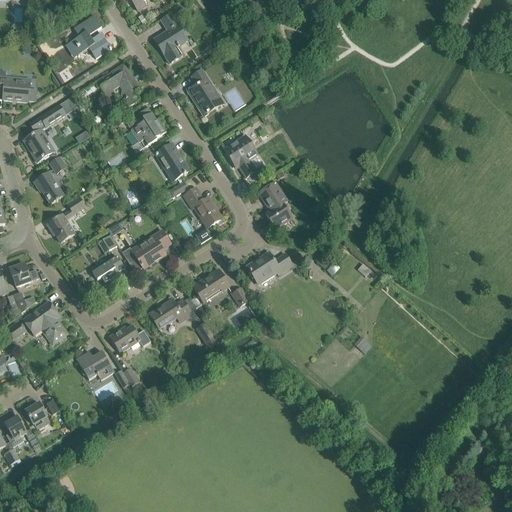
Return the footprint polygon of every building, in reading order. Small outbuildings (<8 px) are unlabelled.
[(143,4),(144,3),(149,0),(130,0),(138,13),(145,8),(143,4)] [(169,65),(178,60),(185,56),(179,47),(188,42),(171,16),(161,22),(167,32),(154,41),(169,65)] [(94,17),(85,22),(73,30),(79,39),(74,42),(71,44),(70,47),(75,56),(79,56),(82,54),(82,55),(89,50),(96,61),(112,50),(102,35),(98,38),(95,34),(102,29),(94,17)] [(124,65),(116,70),(95,84),(98,90),(100,88),(108,100),(116,95),(113,91),(119,87),(126,98),(123,100),(128,109),(140,101),(135,94),(140,90),(124,65)] [(0,95),(4,95),(3,102),(28,104),(28,103),(37,103),(38,91),(30,91),(30,84),(6,82),(6,79),(6,78),(6,73),(0,72),(0,95)] [(202,72),(200,73),(191,79),(197,87),(188,94),(203,118),(224,105),(202,72)] [(36,135),(24,143),(37,164),(54,153),(52,154),(45,142),(48,140),(43,131),(66,117),(59,107),(30,126),(34,133),(35,133),(36,135)] [(134,123),(135,123),(130,126),(133,130),(132,131),(140,144),(141,143),(145,149),(157,141),(156,140),(166,134),(158,121),(155,123),(150,116),(152,115),(149,109),(140,114),(138,115),(141,119),(134,123)] [(125,117),(115,123),(118,127),(127,121),(125,117)] [(87,132),(80,137),(83,143),(91,138),(87,132)] [(236,144),(233,146),(225,151),(236,170),(239,168),(246,179),(255,173),(249,163),(257,158),(244,137),(236,143),(236,144)] [(170,147),(162,152),(155,157),(160,164),(163,162),(175,182),(183,177),(184,178),(186,176),(186,175),(190,173),(177,152),(174,154),(170,147)] [(66,169),(59,159),(50,164),(57,175),(66,169)] [(49,174),(44,177),(36,182),(51,206),(64,197),(49,174)] [(172,199),(172,200),(188,189),(184,184),(169,194),(169,195),(164,198),(166,203),(172,199)] [(276,231),(284,225),(292,220),(279,198),(283,196),(275,184),(258,195),(270,213),(266,216),(276,231)] [(196,190),(187,195),(183,198),(191,211),(194,209),(207,230),(205,231),(205,232),(222,221),(208,200),(204,203),(196,190)] [(129,198),(132,207),(138,206),(135,197),(129,198)] [(80,200),(69,207),(72,211),(74,215),(85,208),(80,200)] [(55,221),(47,226),(51,233),(53,232),(56,236),(61,245),(70,239),(75,236),(65,221),(63,217),(62,216),(55,221)] [(114,238),(124,231),(120,224),(110,231),(114,238)] [(130,250),(122,255),(134,274),(142,269),(144,271),(162,259),(165,257),(162,251),(170,246),(161,232),(153,238),(155,240),(133,254),(130,250)] [(98,244),(105,255),(117,248),(110,237),(98,244)] [(247,269),(252,277),(258,285),(266,280),(265,279),(278,270),(281,275),(292,267),(285,256),(274,263),(269,255),(247,269)] [(126,272),(121,264),(118,259),(111,264),(111,263),(93,274),(97,282),(102,279),(105,284),(97,289),(93,284),(88,287),(94,296),(98,293),(103,300),(116,291),(110,282),(115,279),(117,281),(119,279),(117,277),(125,272),(125,273),(126,272)] [(36,272),(28,274),(25,265),(9,270),(16,289),(31,284),(31,283),(39,280),(36,272)] [(378,277),(363,265),(358,271),(366,278),(369,275),(376,280),(378,277)] [(192,288),(198,297),(191,302),(196,310),(206,303),(205,302),(221,291),(222,293),(229,288),(219,271),(192,288)] [(241,309),(249,304),(240,290),(232,295),(241,309)] [(21,293),(14,296),(19,309),(21,315),(27,310),(21,293)] [(12,312),(19,309),(14,296),(8,298),(12,312)] [(197,312),(196,310),(191,302),(189,300),(184,303),(183,301),(176,306),(173,301),(149,316),(159,331),(179,318),(182,323),(192,316),(191,315),(197,312)] [(67,336),(56,321),(59,318),(49,304),(23,322),(34,337),(42,331),(53,346),(67,336)] [(12,343),(27,333),(21,324),(6,334),(12,343)] [(196,331),(209,351),(218,345),(205,325),(196,331)] [(109,338),(114,347),(120,355),(139,343),(142,347),(144,348),(151,343),(144,332),(138,336),(132,327),(127,331),(125,328),(109,338)] [(365,355),(373,347),(363,337),(355,346),(365,355)] [(114,374),(107,361),(102,353),(92,359),(89,353),(76,361),(89,382),(97,376),(101,382),(114,374)] [(130,370),(123,374),(130,386),(131,388),(140,383),(136,376),(134,377),(130,370)] [(115,377),(124,390),(130,386),(123,374),(122,373),(115,377)] [(130,386),(124,390),(128,397),(134,393),(131,388),(130,386)] [(53,402),(46,406),(53,417),(60,413),(53,402)] [(50,424),(44,413),(39,405),(25,413),(33,426),(34,426),(37,432),(50,424)] [(21,438),(27,435),(17,418),(5,425),(10,435),(6,437),(13,449),(23,442),(21,438)] [(35,452),(41,449),(33,437),(28,440),(35,452)] [(11,466),(20,461),(14,451),(5,456),(11,466)]
